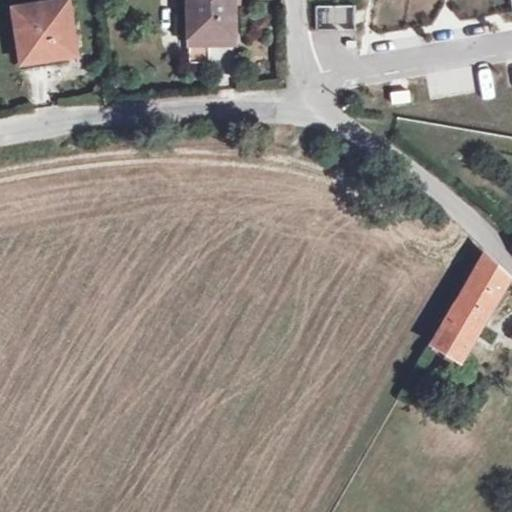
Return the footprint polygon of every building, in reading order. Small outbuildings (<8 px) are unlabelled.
[(10,7),(20,61),(71,55),(61,0),(10,7)] [(230,0),(187,0),(190,37),(205,36),(232,35),(230,0)] [(316,5),(316,29),(356,29),(356,4),(316,5)] [(379,22),(410,25),(412,10),(381,6),(379,22)] [(205,36),(190,37),(191,60),(206,59),(205,36)] [(410,87),(390,91),(392,105),(413,101),(410,87)] [(488,128),(488,95),(474,95),(474,128),(488,128)] [(472,368),(511,304),(511,286),(488,262),(438,347),(472,368)]
